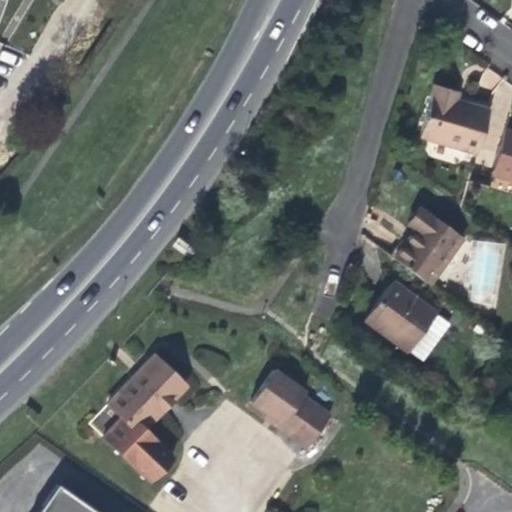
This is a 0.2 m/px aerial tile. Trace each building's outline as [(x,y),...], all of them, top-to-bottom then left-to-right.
[(476,154),(487,112),(454,102),(456,94),(432,88),(418,138),(476,154)] [(511,136),(504,134),(492,175),(511,180),(511,136)] [(403,227),(406,230),(411,234),(390,262),(425,288),(459,241),(416,209),(403,227)] [(385,259),(390,262),(411,234),(406,230),(385,259)] [(377,331),(406,352),(430,318),(387,285),(377,298),(360,322),(375,334),(377,331)] [(150,356),(127,380),(131,383),(154,359),(150,356)] [(181,386),(154,359),(131,383),(127,380),(104,404),(117,418),(93,443),(139,487),(163,462),(134,434),(181,386)] [(263,414),(305,445),(326,417),(298,397),(301,392),(271,370),(247,402),(263,414)] [(303,447),(305,445),(263,414),(261,416),(303,447)] [(92,511),(53,484),(33,511),(92,511)]
